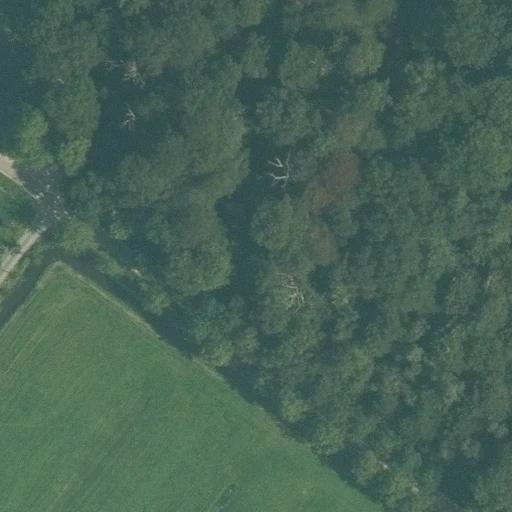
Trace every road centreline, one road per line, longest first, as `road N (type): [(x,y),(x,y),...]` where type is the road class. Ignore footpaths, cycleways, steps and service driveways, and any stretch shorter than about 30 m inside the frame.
road 1 (unclassified): [(453,511),(0,165)]
road 2 (track): [(0,274),(49,199),(74,0)]
